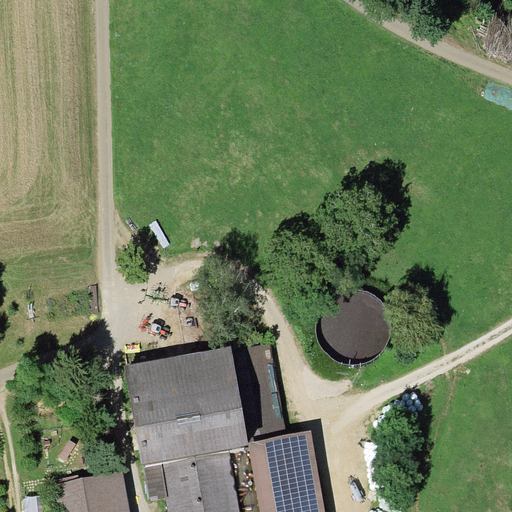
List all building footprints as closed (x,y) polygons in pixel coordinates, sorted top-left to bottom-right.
[(273,349),(244,354),(257,431),(286,426),(273,349)] [(132,373),(148,466),(230,451),(248,448),(231,356),(132,373)] [(326,511),(313,437),(258,447),(269,511),(326,511)] [(241,511),(230,451),(148,466),(155,500),(171,497),(173,511),(241,511)] [(62,489),(66,511),(127,511),(122,479),(62,489)]
